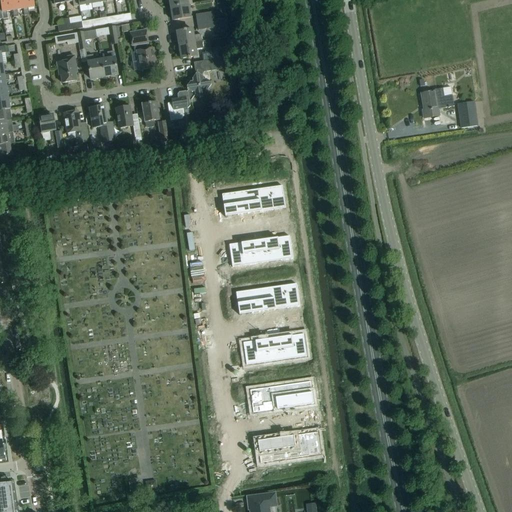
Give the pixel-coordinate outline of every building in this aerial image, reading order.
[(6,12),(12,11),(10,0),(0,0),(0,3),(3,20),(7,19),(6,12)] [(17,10),(23,9),(21,0),(10,0),(12,11),(13,18),(18,17),(17,10)] [(21,0),(23,9),(24,16),(28,15),(27,9),(34,7),(32,0),(21,0)] [(188,4),(170,7),(172,21),(190,18),(188,4)] [(197,23),(212,20),(211,12),(195,14),(197,23)] [(117,16),(119,22),(131,20),(129,14),(117,16)] [(106,24),(119,22),(117,16),(105,18),(106,24)] [(95,26),(106,24),(105,18),(94,20),(95,26)] [(70,30),(69,24),(68,19),(61,20),(62,25),(57,26),(58,33),(70,30)] [(83,28),(95,26),(94,20),(81,22),(83,28)] [(212,20),(197,23),(198,30),(214,27),(212,20)] [(70,30),(83,28),(81,22),(69,24),(70,30)] [(118,44),(115,27),(108,28),(111,45),(118,44)] [(178,46),(202,42),(200,35),(193,36),(192,30),(185,31),(185,30),(183,30),(183,31),(176,32),(178,46)] [(96,39),(95,31),(83,33),(85,41),(96,39)] [(145,31),(135,32),(129,33),(131,46),(133,46),(134,53),(137,52),(138,61),(140,70),(155,68),(152,49),(147,50),(146,44),(147,43),(145,31)] [(83,33),(77,34),(80,51),(86,50),(83,33)] [(67,45),(78,43),(76,34),(54,37),(55,44),(67,42),(67,45)] [(202,42),(178,46),(181,59),(187,58),(187,59),(190,59),(190,57),(197,56),(195,50),(203,49),(202,42)] [(218,51),(202,54),(203,61),(210,60),(219,58),(218,51)] [(100,60),(103,77),(117,75),(113,52),(107,53),(108,59),(100,60)] [(103,77),(100,60),(93,61),(92,55),(86,56),(90,80),(103,77)] [(62,83),(76,81),(75,73),(76,72),(74,56),(67,57),(68,62),(56,63),(59,76),(60,76),(62,83)] [(172,103),(167,104),(169,114),(170,121),(181,119),(184,115),(183,109),(188,108),(189,106),(192,106),(192,100),(195,96),(200,99),(202,99),(206,94),(205,91),(207,90),(210,86),(210,83),(205,80),(202,80),(202,78),(200,77),(203,73),(209,72),(223,69),(221,58),(219,58),(210,60),(203,61),(193,63),(195,74),(192,79),(192,82),(189,82),(186,87),(187,90),(186,92),(185,91),(178,93),(177,95),(178,99),(172,100),(171,100),(172,103)] [(461,93),(471,94),(473,82),(479,83),(481,70),(473,69),(462,68),(459,83),(463,84),(461,93)] [(0,87),(6,86),(5,81),(9,80),(8,75),(4,76),(4,75),(0,76),(0,87)] [(430,92),(421,94),(423,106),(424,106),(424,110),(422,111),(423,119),(433,117),(439,116),(438,109),(453,106),(451,96),(450,88),(442,89),(434,90),(435,92),(430,92)] [(0,110),(4,110),(9,109),(8,98),(0,99),(0,110)] [(141,105),(143,115),(145,128),(154,127),(153,121),(158,120),(155,102),(141,105)] [(477,126),(473,102),(457,104),(461,129),(477,126)] [(90,117),(92,127),(92,129),(99,128),(102,143),(115,141),(112,123),(112,127),(106,128),(104,114),(103,107),(89,109),(91,117),(90,117)] [(115,109),(117,119),(118,129),(133,126),(135,138),(141,137),(138,120),(132,121),(129,107),(115,109)] [(0,122),(6,121),(11,120),(9,109),(4,110),(0,110),(0,122)] [(63,114),(65,124),(66,133),(76,131),(78,143),(88,142),(85,124),(79,125),(77,112),(63,114)] [(52,115),(38,117),(39,123),(39,125),(40,125),(41,133),(42,132),(43,139),(45,140),(49,139),(50,145),(56,144),(57,148),(63,147),(62,142),(61,132),(55,133),(52,115)] [(0,133),(17,131),(18,130),(18,125),(7,127),(6,121),(0,122),(0,133)] [(161,143),(168,142),(165,121),(158,123),(161,143)] [(0,145),(9,144),(14,143),(12,132),(17,131),(0,133),(0,145)] [(9,144),(0,145),(0,157),(11,155),(10,146),(9,144)] [(282,186),(269,188),(273,211),(285,209),(282,186)] [(269,188),(257,190),(261,212),(273,211),(269,188)] [(257,190),(246,191),(249,214),(261,212),(257,190)] [(246,191),(234,193),(237,216),(249,214),(246,191)] [(234,193),(221,195),(225,217),(237,216),(234,193)] [(289,237),(277,238),(280,261),(292,259),(289,237)] [(277,238),(265,240),(268,263),(280,261),(277,238)] [(265,240),(253,242),(256,264),(268,263),(265,240)] [(253,242),(241,243),(244,266),(256,264),(253,242)] [(241,243),(229,245),(232,268),(244,266),(241,243)] [(296,284),(283,286),(287,309),(299,307),(296,284)] [(283,286),(272,288),(275,310),(287,309),(283,286)] [(272,288),(260,289),(263,312),(275,310),(272,288)] [(260,289),(248,291),(251,314),(263,312),(260,289)] [(248,291),(235,293),(239,315),(251,314),(248,291)] [(303,335),(291,336),(294,359),(306,357),(303,335)] [(291,336),(279,338),(282,361),(294,359),(291,336)] [(279,338),(267,340),(270,362),(282,361),(279,338)] [(267,340),(255,341),(258,364),(270,362),(267,340)] [(255,341),(243,343),(246,366),(258,364),(255,341)] [(310,382),(297,384),(301,407),(313,405),(310,382)] [(297,384),(286,386),(289,408),(301,407),(297,384)] [(286,386),(274,388),(277,410),(289,408),(286,386)] [(274,388),(262,389),(265,412),(277,410),(274,388)] [(262,389),(250,391),(253,414),(265,412),(262,389)] [(317,433),(305,434),(308,457),(320,455),(317,433)] [(305,434),(293,436),(296,459),(308,457),(305,434)] [(293,436),(281,438),(284,460),(296,459),(293,436)] [(281,438),(269,439),(272,462),(284,460),(281,438)] [(269,439),(257,441),(260,464),(272,462),(269,439)] [(147,492),(157,491),(156,480),(145,482),(147,492)] [(0,511),(15,511),(12,483),(5,483),(1,484),(2,487),(0,487),(0,511)] [(266,511),(266,508),(274,507),(273,495),(274,495),(274,494),(248,497),(248,498),(251,497),(252,508),(250,509),(250,511),(266,511)]
